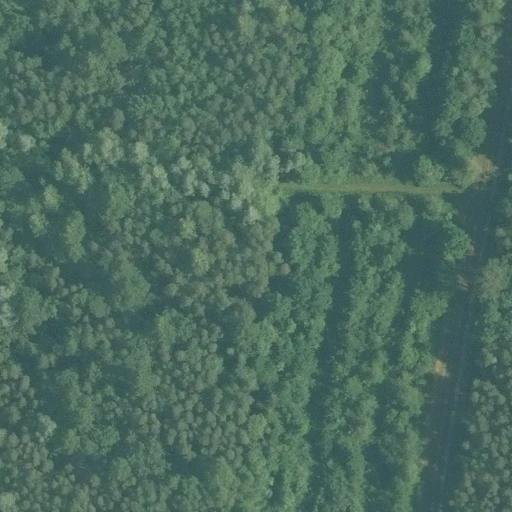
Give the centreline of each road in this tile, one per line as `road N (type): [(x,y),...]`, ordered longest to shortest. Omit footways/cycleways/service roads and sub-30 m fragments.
road 1 (track): [(427,511),(511,1)]
road 2 (track): [(511,191),(0,163)]
